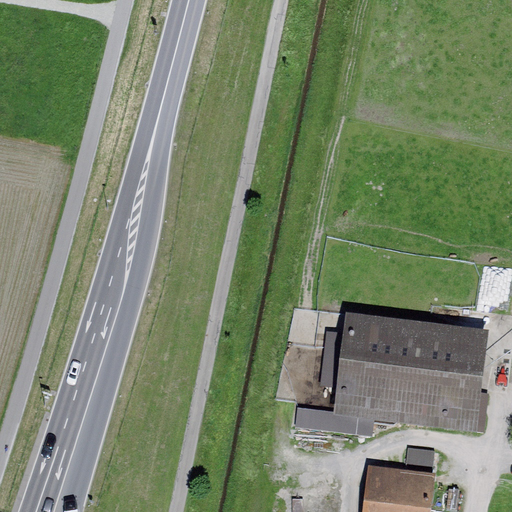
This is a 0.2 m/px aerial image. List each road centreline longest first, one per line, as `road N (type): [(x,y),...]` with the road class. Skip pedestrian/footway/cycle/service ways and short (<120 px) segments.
road 1 (motorway): [(194,0),(46,511)]
road 2 (unclassified): [(287,0),(178,511)]
road 3 (track): [(0,460),(125,0)]
